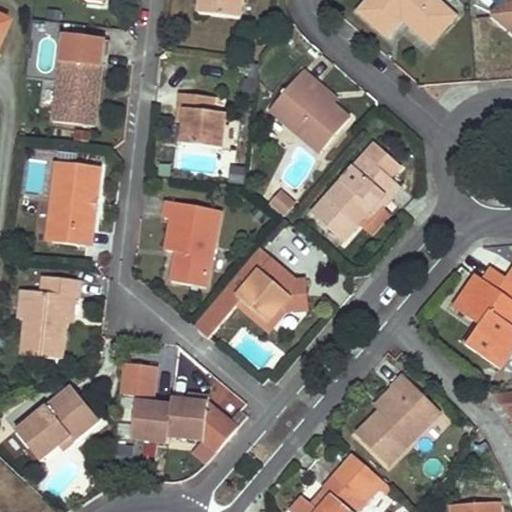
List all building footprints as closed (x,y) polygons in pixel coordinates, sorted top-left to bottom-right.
[(198,0),(197,13),(240,18),(242,0),(198,0)] [(455,15),(437,0),(368,0),(358,12),(385,36),(401,18),(430,43),(455,15)] [(511,0),(510,0),(496,17),(511,30),(511,0)] [(103,43),(61,38),(53,122),(94,127),(101,65),(103,43)] [(109,43),(103,43),(101,65),(107,66),(109,43)] [(192,60),(192,73),(217,74),(218,61),(192,60)] [(319,85),(305,73),(270,112),(320,155),(349,121),(332,106),(314,90),(319,85)] [(337,100),(319,85),(314,90),(332,106),(337,100)] [(211,98),(181,95),(179,111),(186,112),(184,127),(182,147),(220,151),(225,113),(209,112),(211,98)] [(178,126),(184,127),(186,112),(179,111),(178,126)] [(375,144),(365,155),(312,215),(343,243),(365,219),(384,197),(389,201),(401,188),(391,179),(401,168),(375,144)] [(99,169),(56,164),(49,227),(55,228),(53,244),(84,247),(85,231),(92,232),(94,213),(96,199),(99,169)] [(267,208),(285,219),(295,202),(277,191),(267,208)] [(369,223),(389,201),(384,197),(365,219),(369,223)] [(220,212),(165,202),(163,219),(169,220),(165,251),(176,253),(171,282),(206,289),(220,212)] [(91,248),(92,232),(85,231),(84,247),(91,248)] [(259,251),(237,276),(248,285),(237,298),(268,325),(281,309),(285,313),(306,313),(305,282),(296,283),(259,251)] [(511,269),(506,277),(491,266),(482,279),(477,275),(454,307),(481,327),(467,346),(499,369),(511,350),(511,269)] [(80,282),(43,279),(42,295),(23,293),(19,321),(24,321),(21,357),(60,361),(64,322),(67,298),(78,299),(80,282)] [(67,298),(64,322),(76,324),(78,299),(67,298)] [(268,325),(237,298),(232,304),(268,334),(285,313),(281,309),(268,325)] [(443,414),(406,375),(393,388),(400,395),(382,413),(358,436),(389,466),(443,414)] [(400,395),(393,388),(375,406),(382,413),(400,395)] [(100,423),(73,390),(18,434),(40,461),(60,445),(70,437),(74,443),(100,423)] [(153,398),(138,396),(134,440),(169,443),(169,437),(206,441),(209,398),(191,397),(191,403),(170,402),(170,407),(153,405),(153,398)] [(503,421),(511,420),(511,397),(503,398),(503,421)] [(70,437),(60,445),(64,451),(74,443),(70,437)] [(384,483),(353,457),(311,507),(304,501),(294,511),(350,511),(349,511),(352,507),(358,511),(359,511),(379,488),(384,483)] [(384,483),(379,488),(387,494),(390,489),(384,483)]
